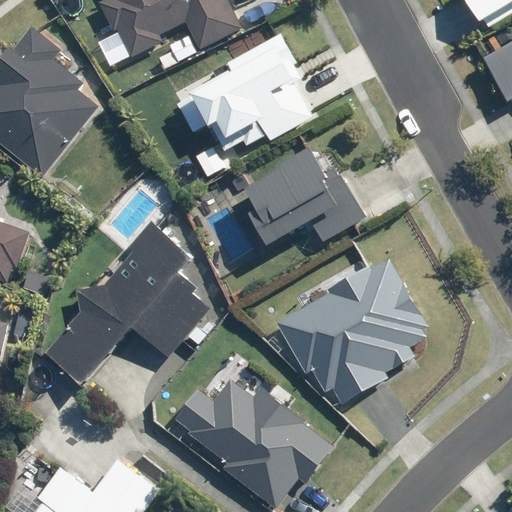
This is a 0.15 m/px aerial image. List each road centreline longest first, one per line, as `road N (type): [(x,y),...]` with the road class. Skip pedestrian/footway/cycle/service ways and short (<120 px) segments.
road 1 (residential): [(375,0),(511,261)]
road 2 (residential): [(408,511),(511,409)]
